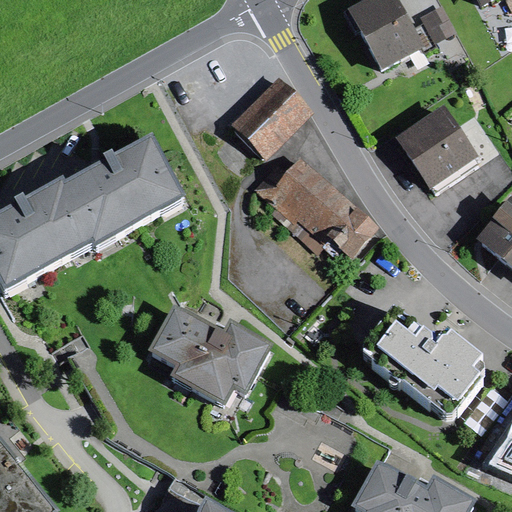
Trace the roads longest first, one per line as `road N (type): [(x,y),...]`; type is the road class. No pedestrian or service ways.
road 1 (residential): [(511,334),(443,282),(379,206),(261,2)]
road 2 (residential): [(0,147),(261,2)]
